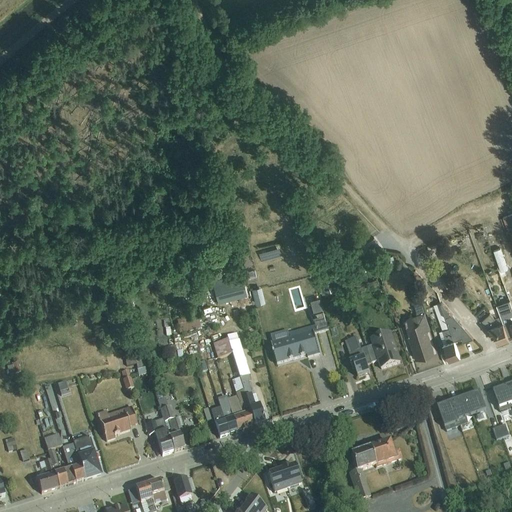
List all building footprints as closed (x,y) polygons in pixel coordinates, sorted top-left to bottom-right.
[(508,231),(511,229),(511,214),(503,218),(508,231)] [(478,243),(487,240),(485,233),(475,236),(478,243)] [(358,248),(361,253),(368,249),(377,243),(374,238),(358,248)] [(377,243),(368,249),(374,258),(383,252),(377,243)] [(431,254),(438,251),(436,244),(428,247),(431,254)] [(395,264),(392,256),(383,259),(385,267),(395,264)] [(511,269),(504,273),(502,268),(499,269),(506,290),(511,287),(511,269)] [(334,269),(317,275),(319,280),(336,275),(334,269)] [(155,271),(141,280),(146,289),(161,280),(155,271)] [(241,274),(212,282),(218,303),(247,296),(241,274)] [(379,287),(377,279),(368,282),(370,290),(379,287)] [(336,280),(319,286),(322,294),(339,288),(336,280)] [(261,287),(252,290),(255,305),(265,303),(261,287)] [(419,287),(409,290),(416,315),(425,312),(426,314),(428,313),(419,287)] [(126,302),(128,311),(135,309),(133,300),(126,302)] [(511,338),(511,308),(509,301),(496,305),(500,316),(510,339),(511,338)] [(463,342),(473,339),(442,303),(441,304),(454,341),(462,339),(463,342)] [(460,356),(454,341),(441,304),(434,306),(443,331),(440,332),(449,360),(460,356)] [(197,315),(177,319),(180,334),(221,326),(218,311),(211,312),(212,315),(208,316),(209,321),(199,323),(197,315)] [(290,340),(271,345),(277,366),(307,357),(308,360),(320,356),(315,336),(329,332),(322,311),(321,311),(311,314),(315,328),(289,335),(290,340)] [(390,312),(383,314),(386,327),(392,326),(390,312)] [(426,331),(431,329),(426,314),(425,312),(416,315),(410,317),(412,324),(404,326),(415,359),(433,354),(426,331)] [(510,339),(500,316),(494,318),(490,314),(482,321),(489,329),(492,337),(495,336),(498,343),(510,339)] [(114,334),(110,335),(113,347),(117,346),(117,347),(129,344),(126,327),(117,329),(118,333),(114,333),(114,334)] [(366,349),(372,365),(379,362),(381,371),(400,364),(390,334),(371,341),(373,347),(366,349)] [(238,341),(236,335),(227,338),(228,340),(213,345),(217,360),(232,355),(240,379),(254,427),(264,424),(255,396),(252,397),(248,383),(251,382),(250,376),(239,341),(238,341)] [(357,340),(345,344),(352,363),(350,364),(353,373),(355,372),(358,379),(370,375),(367,367),(372,365),(366,349),(361,351),(357,340)] [(170,367),(178,366),(174,347),(167,348),(170,367)] [(149,368),(147,357),(125,361),(126,368),(137,366),(137,370),(149,368)] [(256,372),(252,359),(248,360),(251,373),(256,372)] [(201,374),(207,372),(204,362),(198,364),(201,374)] [(13,366),(7,368),(9,376),(20,373),(18,363),(13,364),(13,366)] [(123,381),(126,392),(134,389),(131,378),(129,371),(121,373),(124,381),(123,381)] [(237,433),(254,427),(240,379),(232,382),(237,397),(227,400),(237,433)] [(65,383),(57,386),(60,393),(67,391),(65,383)] [(502,408),(511,404),(511,384),(496,390),(502,408)] [(445,426),(489,414),(484,393),(440,405),(445,426)] [(174,454),(185,451),(178,429),(175,420),(171,407),(169,408),(165,399),(158,401),(165,423),(168,422),(173,437),(169,438),(174,454)] [(206,399),(201,400),(205,412),(210,411),(206,399)] [(237,433),(227,400),(227,399),(218,402),(220,409),(230,436),(237,433)] [(129,429),(137,426),(131,408),(107,416),(106,413),(97,415),(106,443),(115,440),(114,438),(131,432),(129,429)] [(220,439),(230,436),(220,409),(211,412),(220,439)] [(180,418),(175,420),(178,429),(183,427),(180,418)] [(155,423),(146,426),(149,437),(158,434),(155,423)] [(507,425),(494,430),(498,441),(510,436),(507,425)] [(76,485),(69,470),(60,473),(58,466),(59,466),(54,451),(62,448),(58,436),(44,441),(48,452),(47,452),(50,461),(59,490),(76,485)] [(162,440),(157,442),(162,458),(174,454),(169,438),(162,440)] [(17,451),(14,439),(5,441),(8,453),(17,451)] [(85,482),(100,477),(88,439),(73,443),(74,446),(85,482)] [(375,467),(376,470),(402,461),(398,452),(393,453),(389,443),(370,450),(375,467)] [(76,485),(85,482),(74,446),(63,449),(69,470),(76,485)] [(362,472),(375,467),(370,450),(351,456),(356,472),(348,475),(358,504),(371,499),(362,472)] [(20,453),(23,463),(30,461),(27,451),(20,453)] [(221,463),(223,469),(235,466),(233,459),(221,463)] [(41,495),(59,490),(50,461),(39,464),(42,471),(44,470),(46,477),(37,480),(41,495)] [(191,479),(186,481),(190,493),(195,492),(191,479)] [(167,480),(160,481),(164,494),(170,492),(167,480)] [(181,506),(192,502),(190,493),(186,481),(185,480),(174,483),(179,500),(181,506)] [(154,506),(166,503),(164,494),(160,481),(147,485),(154,506)] [(155,511),(154,506),(147,485),(135,489),(136,490),(140,503),(142,511),(155,511)] [(136,490),(127,493),(131,506),(140,503),(136,490)]
